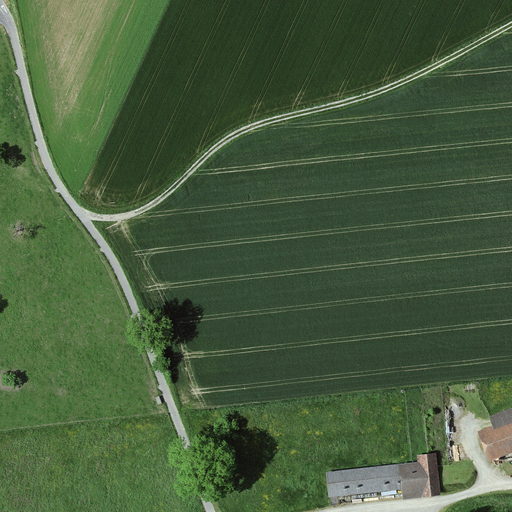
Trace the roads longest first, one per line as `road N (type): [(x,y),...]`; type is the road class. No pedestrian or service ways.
road 1 (unclassified): [(0,8),(44,158),(116,266),(210,511)]
road 2 (track): [(511,24),(398,83),(238,132),(135,212),(79,213)]
